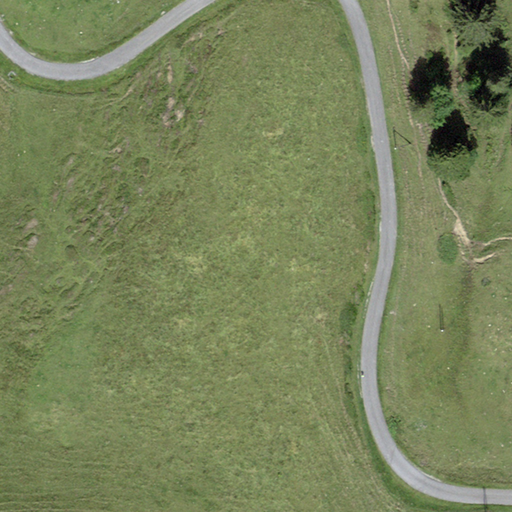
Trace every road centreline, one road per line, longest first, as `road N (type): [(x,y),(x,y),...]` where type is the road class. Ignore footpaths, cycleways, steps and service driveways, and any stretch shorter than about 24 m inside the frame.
road 1 (unclassified): [(348,0),(368,52),(390,220),(369,363),(378,426),(412,477),(438,491),(511,498)]
road 2 (unclassified): [(0,35),(30,62),(83,73),(111,65),(202,0)]
